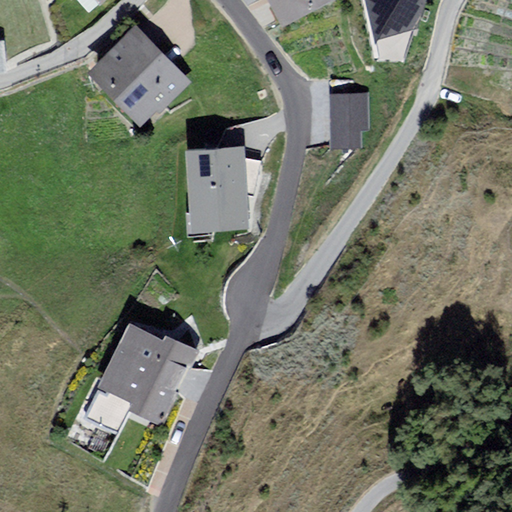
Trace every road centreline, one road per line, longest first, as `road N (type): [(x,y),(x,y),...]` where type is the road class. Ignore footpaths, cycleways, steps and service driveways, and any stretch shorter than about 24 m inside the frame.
road 1 (residential): [(241,331),(274,327),(340,235),(430,88),(456,0)]
road 2 (residential): [(222,0),(283,73),(296,149),(241,331)]
road 3 (unclassified): [(165,511),(241,331)]
road 4 (residential): [(364,511),(381,494),(511,435)]
